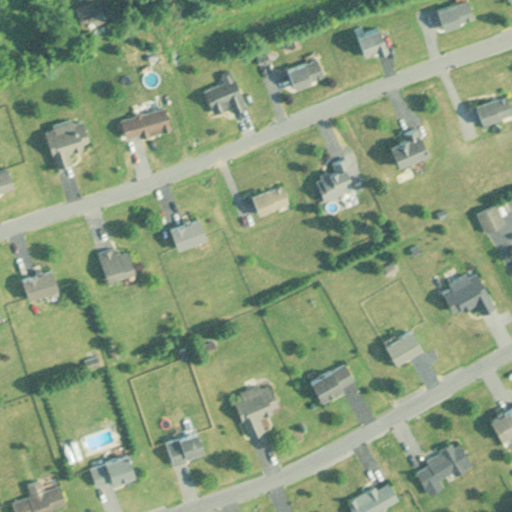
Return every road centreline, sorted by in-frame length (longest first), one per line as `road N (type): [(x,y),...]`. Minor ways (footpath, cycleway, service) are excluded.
road 1 (residential): [(511,44),(0,227)]
road 2 (residential): [(177,511),(283,476),(511,348)]
